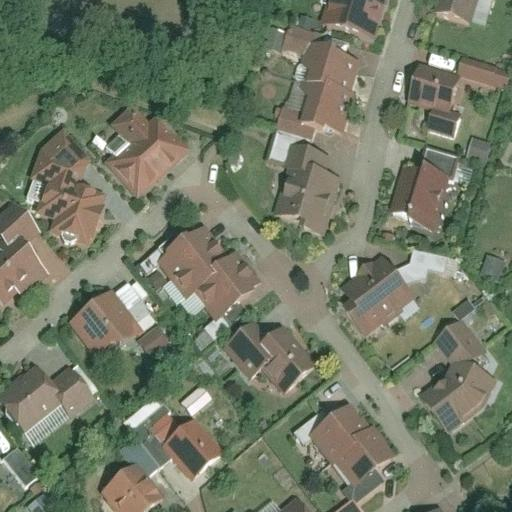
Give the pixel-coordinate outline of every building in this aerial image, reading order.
[(328,0),(321,31),(375,45),(387,0),(328,0)] [(438,0),(434,19),(470,28),(477,0),(438,0)] [(278,56),(295,59),(299,35),(283,32),(278,56)] [(277,57),(279,36),(265,34),(262,55),(277,57)] [(284,122),(342,136),(360,64),(302,49),(284,122)] [(462,63),(458,80),(507,92),(511,76),(462,63)] [(430,111),(448,116),(458,80),(417,69),(408,105),(430,111)] [(108,127),(125,145),(102,165),(134,201),(189,152),(157,116),(146,126),(129,108),(108,127)] [(448,116),(430,111),(424,132),(456,140),(461,119),(448,116)] [(34,180),(49,186),(39,217),(57,223),(53,235),(85,247),(88,238),(92,240),(101,214),(98,213),(101,203),(74,194),(82,173),(84,173),(90,166),(62,135),(40,155),(39,157),(42,158),(34,180)] [(289,166),(326,177),(332,158),(272,140),(267,159),(289,166)] [(473,140),(467,162),(485,167),(491,145),(473,140)] [(425,147),(418,170),(451,180),(458,158),(425,147)] [(387,221),(433,236),(451,180),(418,170),(404,165),(387,221)] [(272,223),(324,239),(342,182),(326,177),(289,166),(272,223)] [(28,221),(27,222),(13,206),(0,217),(0,243),(6,249),(14,242),(22,251),(40,235),(28,221)] [(200,229),(155,266),(185,301),(192,295),(229,264),(200,229)] [(0,307),(1,309),(17,294),(23,301),(48,277),(22,251),(14,242),(6,249),(0,254),(0,307)] [(481,276),(500,283),(507,264),(488,257),(481,276)] [(192,295),(215,322),(260,285),(237,258),(229,264),(192,295)] [(343,309),(365,339),(415,302),(383,260),(340,293),(349,304),(343,309)] [(112,294),(66,326),(95,369),(142,336),(112,294)] [(466,305),(450,315),(456,324),(471,314),(466,305)] [(419,400),(446,436),(483,410),(496,383),(466,368),(486,354),(462,323),(434,344),(452,366),(443,381),(419,400)] [(250,384),(267,370),(287,394),(313,372),(279,332),(267,342),(253,325),(222,351),(250,384)] [(156,330),(136,343),(150,363),(170,349),(156,330)] [(32,369),(0,393),(0,410),(20,436),(59,406),(45,387),(32,369)] [(89,403),(66,372),(45,387),(59,406),(69,418),(89,403)] [(197,391),(177,407),(188,420),(208,404),(197,391)] [(308,435),(349,488),(394,454),(353,401),(308,435)] [(168,418),(151,432),(164,447),(180,433),(168,418)] [(161,449),(192,483),(223,455),(193,421),(180,433),(164,447),(161,449)] [(12,453),(0,463),(0,465),(22,491),(35,480),(12,453)] [(101,494),(114,511),(151,511),(163,503),(135,467),(101,494)] [(302,511),(295,501),(280,511),(302,511)]
